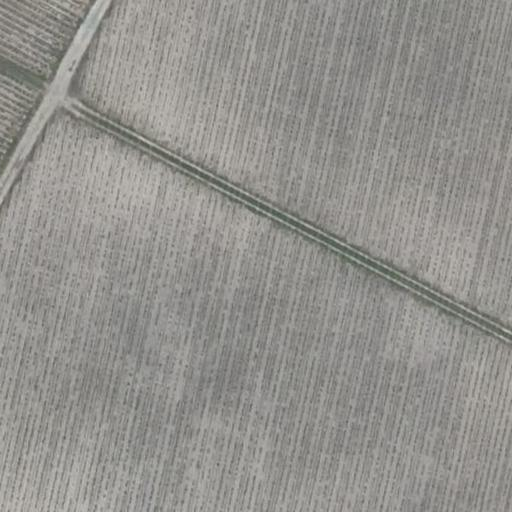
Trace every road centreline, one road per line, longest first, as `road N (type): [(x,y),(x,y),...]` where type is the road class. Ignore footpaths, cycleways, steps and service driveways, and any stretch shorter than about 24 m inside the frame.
road 1 (track): [(0,67),(511,338)]
road 2 (track): [(103,0),(0,193)]
